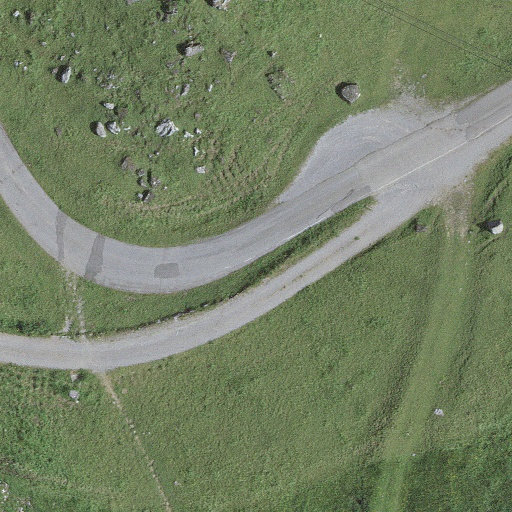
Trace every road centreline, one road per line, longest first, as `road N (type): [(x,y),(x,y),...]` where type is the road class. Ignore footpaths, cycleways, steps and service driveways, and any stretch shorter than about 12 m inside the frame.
road 1 (track): [(0,344),(90,358),(189,336),(262,302),(357,235),(448,151)]
road 2 (track): [(448,151),(224,256),(174,270),(135,272),(64,247)]
road 3 (track): [(64,247),(0,145)]
